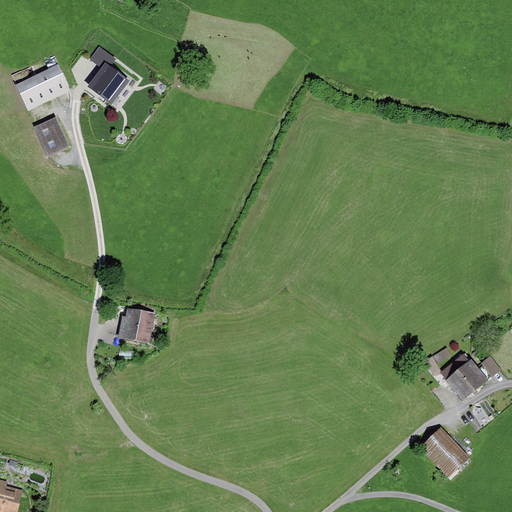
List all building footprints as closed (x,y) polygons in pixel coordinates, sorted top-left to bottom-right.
[(131,82),(103,63),(86,88),(114,107),(131,82)] [(72,92),(61,67),(19,85),(31,110),(72,92)] [(58,118),(35,129),(48,158),(72,147),(58,118)] [(157,314),(129,309),(128,317),(123,317),(120,339),(153,344),(157,314)] [(446,347),(433,356),(439,366),(453,357),(446,347)] [(491,382),(468,353),(443,373),(466,402),(491,382)] [(492,357),(483,364),(494,377),(503,370),(492,357)] [(440,432),(435,428),(421,441),(426,446),(421,450),(450,481),(474,460),(444,428),(440,432)] [(7,481),(0,479),(0,511),(16,511),(23,489),(6,485),(7,481)]
